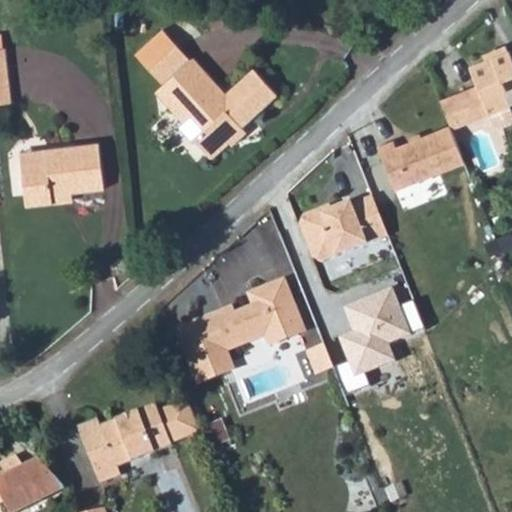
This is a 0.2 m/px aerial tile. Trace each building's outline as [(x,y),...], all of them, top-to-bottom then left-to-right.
[(141,60),(150,71),(176,49),(167,38),(141,60)] [(150,71),(164,88),(177,103),(169,111),(183,127),(193,119),(206,133),(194,144),(211,162),(229,146),(233,149),(248,135),(236,121),(243,115),(248,120),(275,97),(250,69),(223,93),(194,62),(190,65),(176,49),(150,71)] [(485,58),(468,64),(475,83),(485,110),(487,109),(492,122),(498,124),(508,120),(511,115),(506,102),(511,100),(511,50),(511,49),(485,58)] [(475,83),(437,98),(448,124),(485,110),(475,83)] [(164,88),(156,95),(169,111),(177,103),(164,88)] [(183,127),(181,129),(194,144),(206,133),(193,119),(183,127)] [(465,170),(451,133),(397,154),(393,147),(376,154),(394,198),(465,170)] [(24,211),(45,209),(58,197),(68,197),(102,191),(98,147),(45,154),(45,166),(19,169),(24,211)] [(319,263),(385,237),(370,197),(349,205),(348,202),(329,210),(319,214),(317,209),(301,216),(297,225),(310,259),(319,263)] [(319,214),(329,210),(327,206),(317,209),(319,214)] [(210,312),(173,326),(193,380),(229,367),(221,348),(232,344),(229,338),(238,334),(241,340),(261,333),(265,343),(300,330),(280,279),(245,292),(250,304),(222,315),(212,319),(210,312)] [(410,333),(391,286),(344,307),(352,330),(338,337),(348,361),(335,367),(344,394),(369,384),(366,372),(396,359),(389,345),(410,333)] [(210,312),(212,319),(222,315),(220,308),(210,312)] [(325,341),(307,349),(317,373),(336,365),(325,341)] [(180,393),(170,397),(188,440),(198,436),(180,393)] [(104,417),(79,428),(104,487),(129,477),(125,466),(188,440),(170,397),(107,422),(104,417)] [(208,420),(211,428),(220,425),(216,416),(208,420)] [(208,420),(198,424),(205,443),(224,435),(220,425),(211,428),(208,420)] [(0,468),(0,505),(2,504),(6,511),(25,511),(64,491),(39,462),(25,470),(17,458),(0,468)]
